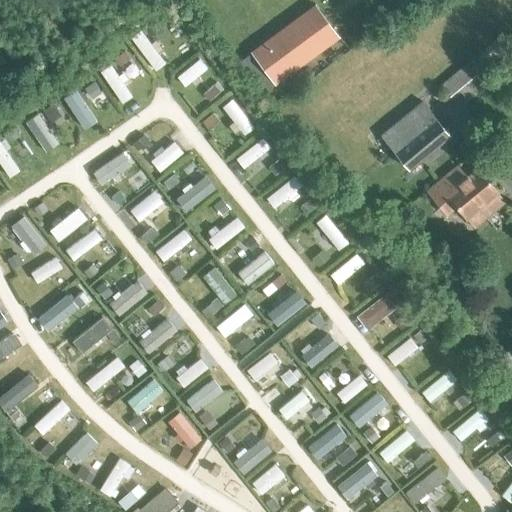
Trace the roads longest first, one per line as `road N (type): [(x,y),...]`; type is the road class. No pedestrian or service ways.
road 1 (unknown): [(75,171),(166,116),(187,118),(486,487),(497,511)]
road 2 (unknown): [(359,511),(75,171)]
road 3 (unknown): [(242,511),(122,430),(53,353),(0,262)]
